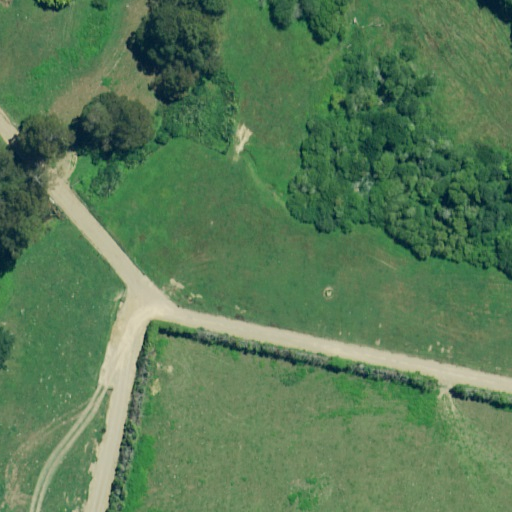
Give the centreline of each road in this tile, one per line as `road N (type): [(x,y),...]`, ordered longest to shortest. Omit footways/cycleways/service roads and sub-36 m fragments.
road 1 (track): [(0,127),(83,233),(160,311),(306,354),(511,399)]
road 2 (track): [(96,511),(142,299)]
